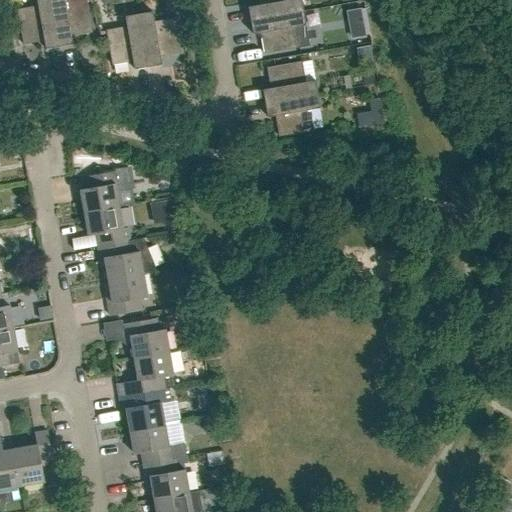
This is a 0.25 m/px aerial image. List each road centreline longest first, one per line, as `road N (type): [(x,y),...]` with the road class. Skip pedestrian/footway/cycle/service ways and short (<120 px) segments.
road 1 (residential): [(213,0),(228,114),(211,117),(0,65)]
road 2 (residential): [(77,380),(33,144)]
road 3 (residential): [(99,511),(77,380)]
